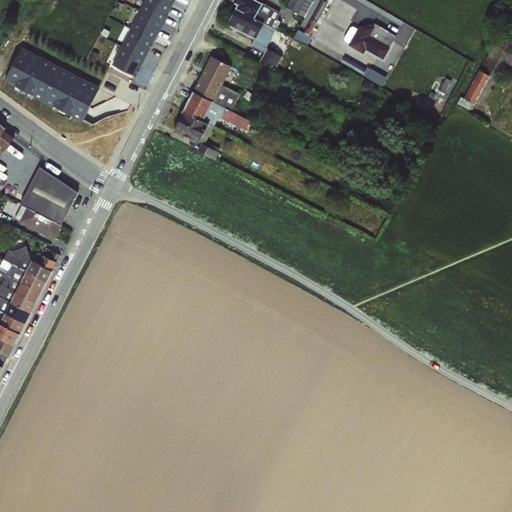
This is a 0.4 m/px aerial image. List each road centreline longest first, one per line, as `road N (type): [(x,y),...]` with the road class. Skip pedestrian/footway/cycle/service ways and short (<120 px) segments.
road 1 (unclassified): [(113,184),(279,267),(511,406)]
road 2 (tertiary): [(113,184),(0,401)]
road 3 (tertiary): [(205,0),(113,184)]
road 4 (residential): [(0,106),(113,184)]
